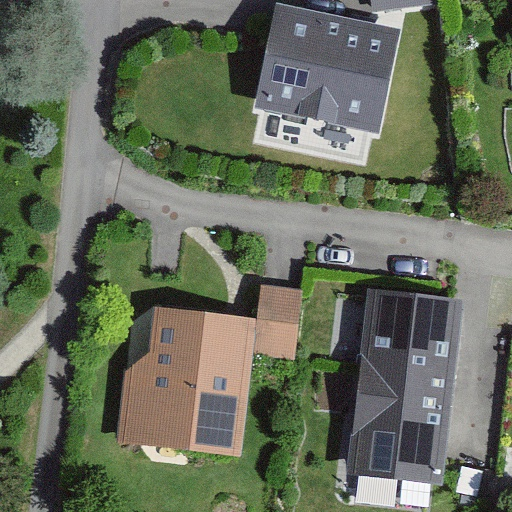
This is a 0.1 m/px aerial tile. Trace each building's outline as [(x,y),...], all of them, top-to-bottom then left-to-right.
[(370,0),(372,12),(438,3),(437,0),(370,0)] [(276,1),(254,106),(380,132),(402,27),(276,1)] [(258,317),(253,353),(295,358),(304,289),(262,284),(258,317)] [(368,288),(347,472),(444,483),(465,299),(368,288)] [(125,371),(118,441),(241,454),(253,353),(258,317),(155,304),(149,351),(125,371)]
